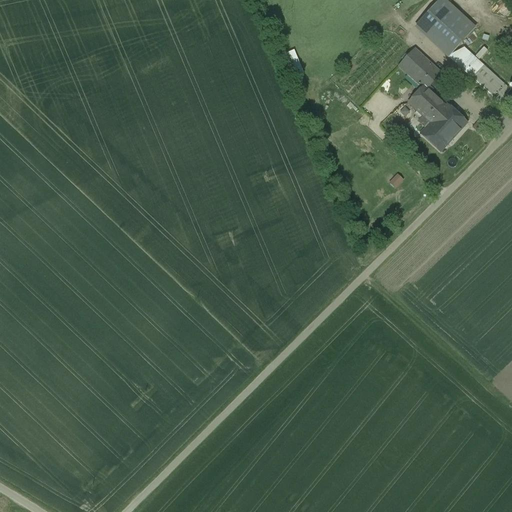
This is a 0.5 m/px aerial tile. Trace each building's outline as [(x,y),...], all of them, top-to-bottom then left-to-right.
[(442,0),(422,22),(445,43),(454,51),(474,30),(442,0)] [(463,49),(447,58),(499,105),(510,92),(463,49)] [(441,75),(414,51),(399,67),(409,76),(405,79),(420,93),(424,89),(426,90),(441,75)] [(424,89),(420,93),(409,105),(425,120),(420,125),(426,130),(421,135),(441,153),(466,125),(447,107),(446,108),(426,90),(424,89)] [(472,128),(477,132),(482,126),(477,122),(472,128)] [(390,183),(395,189),(403,182),(397,176),(390,183)]
